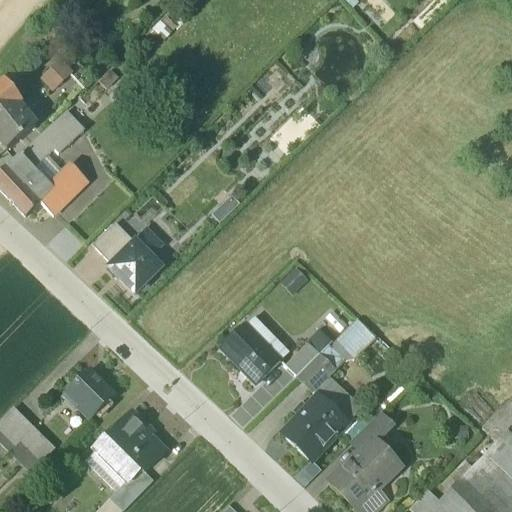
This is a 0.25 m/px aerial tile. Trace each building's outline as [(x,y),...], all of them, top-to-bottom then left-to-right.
[(82,89),(59,65),(42,80),(65,104),(82,89)] [(108,70),(98,83),(105,90),(115,77),(108,70)] [(0,145),(6,152),(33,130),(15,107),(17,105),(3,87),(0,88),(0,145)] [(136,114),(123,100),(116,106),(128,121),(136,114)] [(66,114),(54,125),(31,145),(45,159),(53,151),(57,156),(82,133),(66,114)] [(45,159),(31,145),(19,157),(32,171),(45,159)] [(32,171),(19,157),(6,169),(39,205),(52,218),(87,184),(71,168),(49,189),(32,171)] [(39,205),(6,169),(0,173),(0,192),(25,219),(39,205)] [(114,226),(91,248),(111,268),(134,246),(114,226)] [(159,248),(145,235),(134,246),(147,259),(159,248)] [(147,259),(134,246),(111,268),(108,271),(133,296),(159,271),(147,259)] [(316,292),(306,281),(293,294),(303,305),(316,292)] [(280,363),(244,327),(219,352),(254,388),(280,363)] [(306,347),(283,369),(294,381),(317,358),(306,347)] [(334,374),(317,358),(294,381),(312,396),(334,374)] [(114,398),(88,372),(61,399),(62,400),(66,396),(90,420),(89,421),(90,423),(114,398)] [(511,398),(481,431),(495,445),(505,435),(511,427),(511,398)] [(317,400),(281,437),(310,465),(346,428),(317,400)] [(32,430),(13,410),(0,423),(0,434),(14,448),(19,443),(32,430)] [(145,430),(131,415),(92,455),(93,456),(97,452),(128,483),(124,487),(125,488),(139,475),(141,478),(143,476),(165,455),(142,433),(145,430)] [(379,417),(354,441),(363,450),(371,443),(374,445),(390,429),(379,417)] [(32,430),(19,443),(41,465),(54,451),(32,430)] [(511,442),(505,435),(495,445),(484,456),(511,481),(511,442)] [(363,450),(327,484),(352,511),(354,511),(398,471),(374,445),(371,443),(363,450)] [(128,483),(97,452),(93,456),(85,464),(116,495),(124,487),(128,483)] [(511,511),(511,481),(484,456),(438,504),(437,505),(444,511),(511,511)] [(139,475),(125,488),(124,487),(116,495),(109,502),(118,511),(125,511),(152,485),(143,476),(141,478),(139,475)] [(438,504),(427,493),(408,511),(444,511),(437,505),(438,504)]
